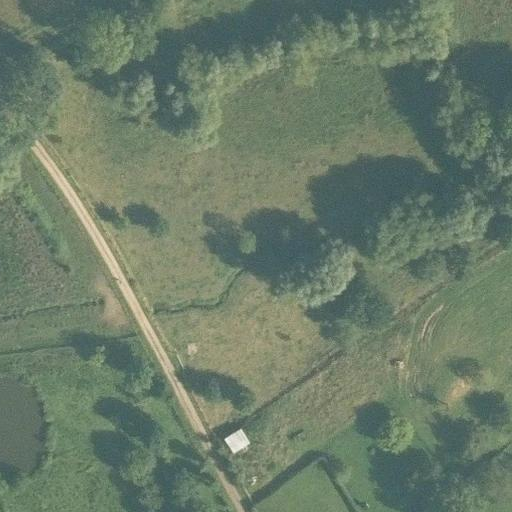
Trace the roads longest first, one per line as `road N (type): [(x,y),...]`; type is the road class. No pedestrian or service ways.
road 1 (track): [(241,511),(72,195),(0,100)]
road 2 (track): [(0,76),(23,48),(136,0)]
